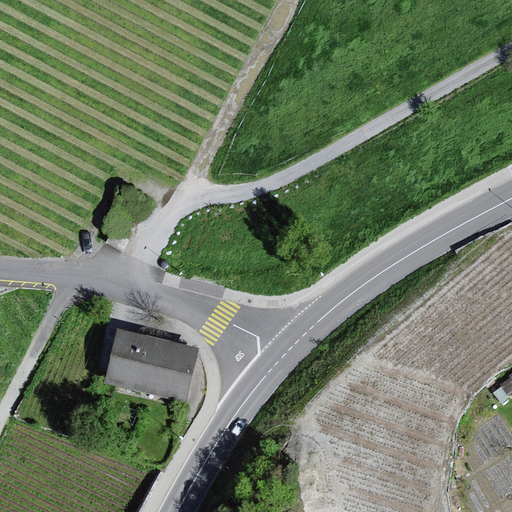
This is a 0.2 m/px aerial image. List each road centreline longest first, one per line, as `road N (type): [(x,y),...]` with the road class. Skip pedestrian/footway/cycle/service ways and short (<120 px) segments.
road 1 (unclassified): [(283,354),(220,318),(123,284),(0,268)]
road 2 (primary): [(511,197),(370,279),(283,354)]
road 3 (track): [(290,0),(178,209)]
road 4 (primary): [(283,354),(229,422),(177,511)]
road 5 (track): [(74,274),(0,422)]
